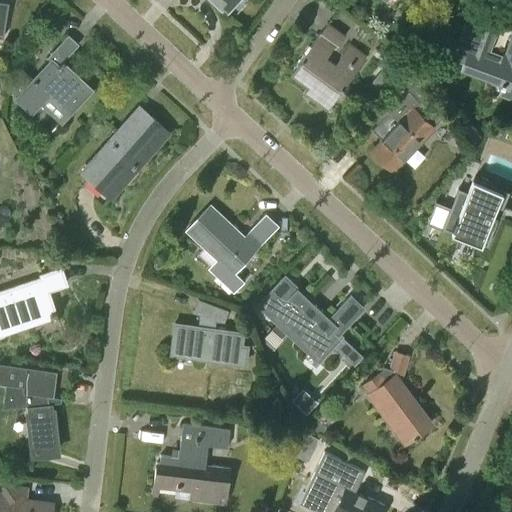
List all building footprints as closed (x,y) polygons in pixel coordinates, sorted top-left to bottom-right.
[(211,0),(220,8),(227,0),(211,0)] [(511,36),(505,55),(489,49),(500,21),(474,12),(468,31),(476,34),(471,45),(469,44),(460,69),(502,84),(498,93),(511,98),(511,36)] [(327,22),(317,35),(289,74),(307,87),(306,88),(315,94),(311,98),(327,110),(366,56),(348,44),(334,64),(325,58),(333,47),(335,48),(345,35),(327,22)] [(46,56),(50,60),(32,80),(25,74),(10,91),(16,97),(15,98),(31,112),(48,93),(69,113),(91,89),(69,69),(68,70),(63,65),(65,62),(63,59),(78,43),(67,33),(46,56)] [(405,61),(396,53),(384,66),(393,74),(405,61)] [(388,110),(398,120),(370,150),(393,172),(405,159),(404,158),(434,127),(421,114),(427,108),(409,89),(388,110)] [(158,141),(167,131),(143,111),(122,135),(117,131),(80,172),(102,191),(115,175),(123,182),(135,168),(132,166),(156,139),(158,141)] [(480,135),(465,121),(457,130),(472,144),(480,135)] [(495,224),(492,223),(495,214),(492,213),(495,205),(501,208),(508,189),(474,176),(473,180),(471,179),(466,192),(457,188),(441,228),(451,232),(450,233),(480,245),(481,243),(486,245),(495,224)] [(433,200),(426,218),(438,222),(445,204),(433,200)] [(216,258),(210,265),(208,267),(233,290),(242,280),(233,272),(276,224),(265,213),(243,237),(209,205),(186,230),(216,258)] [(39,274),(40,279),(0,292),(0,332),(30,323),(30,325),(57,316),(55,308),(53,309),(47,292),(67,285),(62,267),(39,274)] [(257,305),(270,317),(273,314),(306,345),(305,345),(317,356),(339,334),(363,308),(350,296),(328,319),(315,306),(316,305),(315,304),(314,305),(309,301),(310,300),(309,298),(308,299),(296,289),(297,288),(284,276),(257,305)] [(242,332),(229,330),(215,328),(214,321),(223,322),(227,310),(197,299),(192,312),(199,315),(197,326),(174,323),(170,354),(244,364),(246,345),(240,344),(242,332)] [(362,356),(353,347),(345,357),(354,365),(362,356)] [(431,422),(420,408),(400,380),(408,355),(394,350),(387,374),(380,371),(363,384),(369,392),(367,394),(403,443),(431,422)] [(0,383),(5,384),(22,387),(21,392),(28,393),(30,405),(26,405),(32,455),(57,452),(51,402),(48,403),(47,396),(52,396),(56,371),(0,363),(0,383)] [(282,399),(263,396),(260,411),(280,414),(282,399)] [(325,420),(315,415),(309,429),(319,434),(325,420)] [(181,422),(180,436),(177,457),(159,454),(158,463),(156,462),(152,494),(156,494),(157,485),(190,489),(188,498),(224,502),(228,468),(205,465),(207,445),(227,447),(229,428),(181,422)] [(295,430),(280,425),(276,441),(290,446),(295,430)] [(315,438),(301,432),(298,442),(310,448),(315,438)] [(379,511),(383,505),(354,491),(360,478),(312,456),(302,477),(341,496),(333,511),(379,511)] [(2,484),(0,497),(0,496),(0,511),(51,511),(52,503),(27,500),(28,487),(2,484)]
